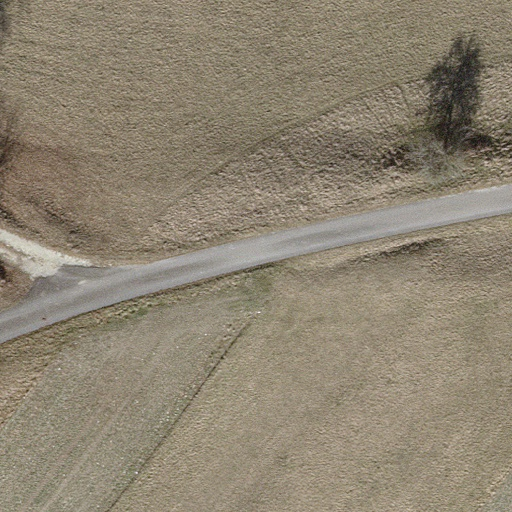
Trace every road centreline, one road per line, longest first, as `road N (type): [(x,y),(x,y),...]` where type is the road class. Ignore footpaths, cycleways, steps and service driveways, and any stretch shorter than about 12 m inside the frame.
road 1 (unclassified): [(511,200),(377,223),(110,288),(0,331)]
road 2 (track): [(0,239),(110,288)]
